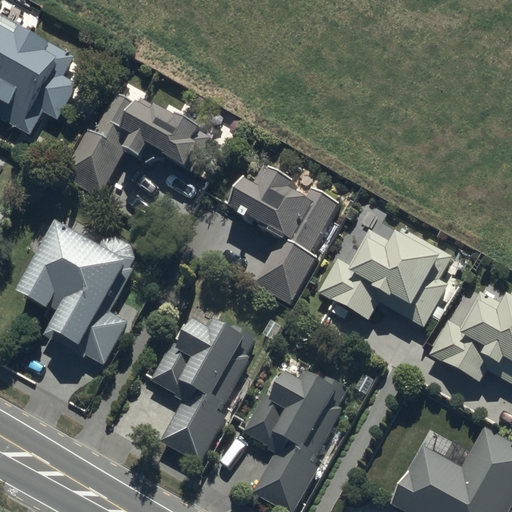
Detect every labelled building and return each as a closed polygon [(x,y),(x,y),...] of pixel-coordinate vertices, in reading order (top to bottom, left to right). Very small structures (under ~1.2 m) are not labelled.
[(90,72),(0,24),(0,125),(47,151),(90,72)] [(193,185),(217,143),(125,92),(72,187),(105,205),(129,164),(150,175),(166,170),(193,185)] [(258,294),(293,312),(347,208),(316,192),(310,202),(300,197),(305,186),(278,173),(250,191),(237,216),(286,242),(258,294)] [(63,236),(20,309),(58,329),(50,344),(109,377),(133,333),(110,320),(138,268),(136,254),(124,247),(106,247),(100,258),(63,236)] [(341,265),(320,302),(373,329),(381,317),(425,340),(448,296),(441,291),(457,263),(409,236),(400,252),(376,238),(356,273),(341,265)] [(451,328),(430,364),(483,392),(491,380),(511,390),(511,310),(510,315),(486,301),(466,336),(451,328)] [(164,453),(200,473),(266,350),(216,324),(208,338),(195,331),(188,340),(174,353),(153,392),(187,411),(164,453)] [(258,503),(274,511),(299,511),(360,400),(310,373),(302,388),(288,381),(282,390),(268,402),(247,442),(281,460),(258,503)] [(511,511),(511,447),(489,434),(466,474),(428,453),(394,511),(511,511)]
